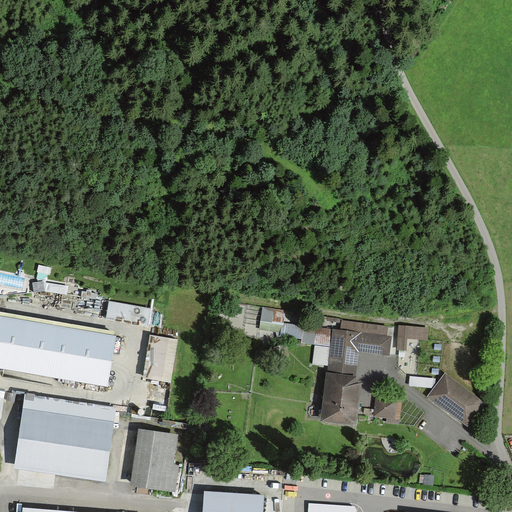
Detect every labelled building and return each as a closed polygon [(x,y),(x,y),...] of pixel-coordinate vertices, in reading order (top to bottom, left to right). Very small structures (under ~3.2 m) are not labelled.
[(1,273),(0,281),(0,287),(26,291),(28,276),(1,273)] [(45,285),(35,288),(37,296),(47,293),(45,285)] [(68,297),(70,289),(51,286),(50,294),(68,297)] [(151,311),(110,304),(107,322),(148,330),(151,311)] [(117,339),(0,319),(0,371),(108,389),(117,339)] [(391,334),(287,319),(284,340),(332,346),(321,423),(356,428),(363,385),(356,384),(360,352),(388,356),(391,334)] [(401,323),(398,346),(408,347),(410,336),(430,338),(431,326),(401,323)] [(179,343),(151,338),(144,380),(172,385),(179,343)] [(434,386),(435,377),(412,374),(411,383),(434,386)] [(483,410),(444,378),(428,398),(466,430),(483,410)] [(403,404),(378,402),(376,421),(401,423),(403,404)] [(114,426),(23,413),(15,469),(106,482),(114,426)] [(184,438),(140,431),(132,486),(176,492),(184,438)] [(257,511),(258,499),(206,495),(204,511),(257,511)] [(358,511),(358,502),(310,501),(309,511),(358,511)]
